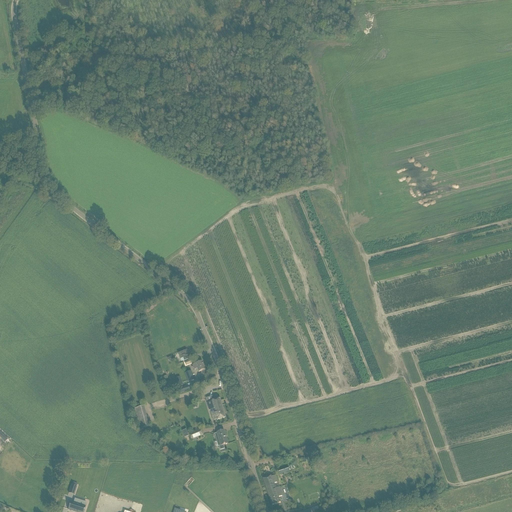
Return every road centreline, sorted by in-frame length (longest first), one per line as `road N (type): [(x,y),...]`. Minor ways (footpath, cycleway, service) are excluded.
road 1 (tertiary): [(265,511),(196,314),(182,293),(49,185),(14,0)]
road 2 (track): [(247,417),(181,251),(239,205),(321,183)]
road 3 (track): [(511,471),(455,486),(444,480),(361,258)]
road 4 (track): [(403,376),(237,419)]
road 5 (track): [(361,258),(511,219)]
